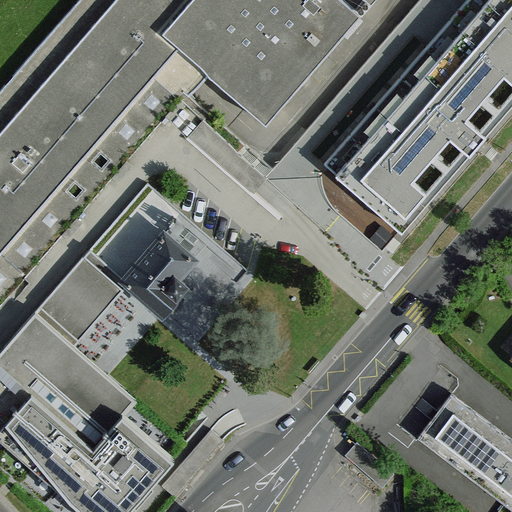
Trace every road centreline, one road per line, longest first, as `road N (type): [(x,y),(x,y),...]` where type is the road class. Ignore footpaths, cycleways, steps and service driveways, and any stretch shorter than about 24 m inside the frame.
road 1 (primary): [(511,187),(318,410),(186,511)]
road 2 (primary): [(271,511),(325,428),(511,208)]
